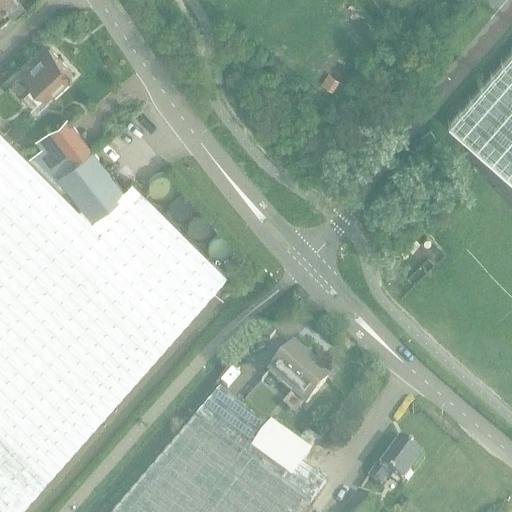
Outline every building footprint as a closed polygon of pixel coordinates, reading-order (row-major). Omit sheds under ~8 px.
[(0,0),(0,10),(12,0),(0,0)] [(20,95),(31,85),(44,99),(48,96),(50,98),(69,81),(66,78),(72,73),(48,47),(20,73),(21,74),(10,84),(20,95)] [(511,47),(448,121),(450,123),(511,177),(511,47)] [(37,148),(27,158),(90,223),(122,190),(65,117),(31,143),(37,148)] [(130,184),(122,190),(90,223),(27,158),(0,132),(0,511),(16,511),(29,498),(94,424),(129,384),(223,276),(141,193),(130,184)] [(266,328),(261,334),(269,340),(275,333),(268,326),(266,328)] [(303,406),(325,380),(306,363),(309,359),(293,344),(267,374),(303,406)] [(303,511),(325,483),(301,465),(291,479),(250,450),(268,425),(219,390),(114,511),(303,511)] [(268,425),(250,450),(291,479),(301,465),(311,452),(309,451),(298,443),(270,422),(268,425)] [(306,432),(298,443),(309,451),(314,444),(317,440),(306,432)] [(398,485),(418,459),(398,443),(378,468),(375,466),(366,478),(379,488),(388,477),(398,485)] [(375,511),(377,509),(356,493),(341,511),(375,511)]
